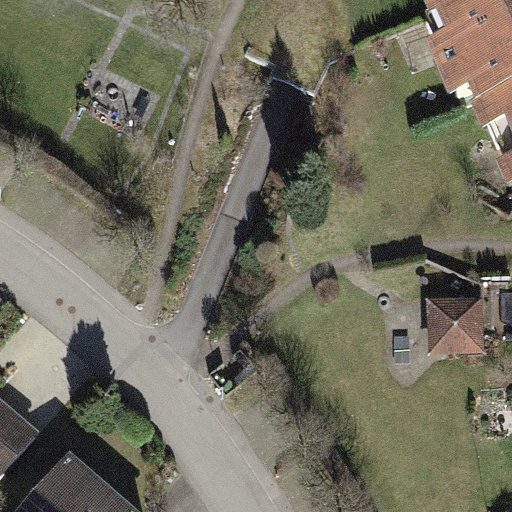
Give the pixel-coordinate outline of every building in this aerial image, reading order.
[(511,0),(420,0),(438,41),(425,46),(448,102),(467,94),(489,147),(511,137),(511,0)] [(492,354),(489,296),(433,300),(437,357),(492,354)] [(0,426),(15,404),(0,394),(0,426)] [(0,464),(24,474),(44,425),(5,410),(0,423),(0,464)] [(113,511),(59,465),(18,511),(113,511)]
